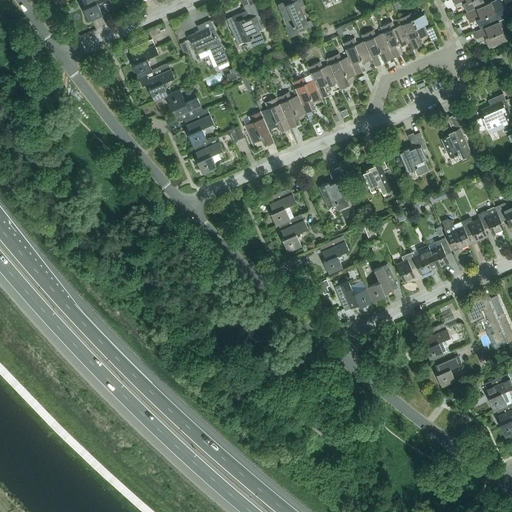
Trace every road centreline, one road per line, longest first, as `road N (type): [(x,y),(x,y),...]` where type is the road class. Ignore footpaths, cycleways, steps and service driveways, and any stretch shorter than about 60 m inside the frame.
road 1 (trunk): [(283,511),(120,364),(0,229)]
road 2 (motorway): [(0,260),(108,384),(248,511)]
road 3 (tertiary): [(337,357),(187,208)]
road 4 (residential): [(187,208),(379,122)]
road 5 (tertiary): [(502,484),(337,357)]
road 6 (residential): [(337,357),(360,328),(511,263)]
road 7 (tertiary): [(187,208),(62,60)]
road 8 (residential): [(62,60),(195,0)]
road 9 (residential): [(379,122),(464,88),(450,54)]
